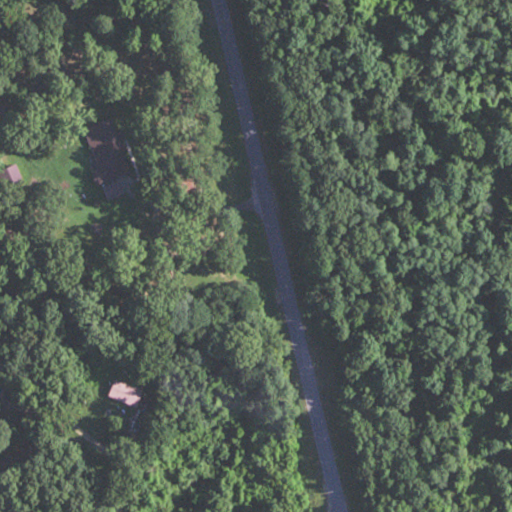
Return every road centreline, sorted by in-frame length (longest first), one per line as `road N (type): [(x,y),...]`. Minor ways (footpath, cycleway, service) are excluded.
road 1 (secondary): [(345,511),(216,0)]
road 2 (residential): [(0,397),(44,410),(100,447),(116,477),(115,511)]
